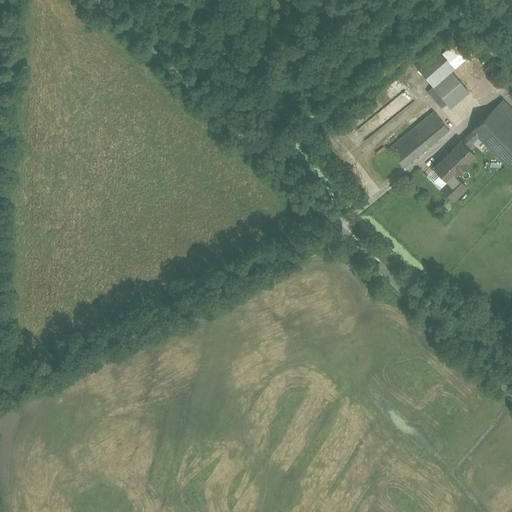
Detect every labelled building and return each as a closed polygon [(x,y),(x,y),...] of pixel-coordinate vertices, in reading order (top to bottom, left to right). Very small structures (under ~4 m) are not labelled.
[(458,36),(444,49),(456,62),(470,49),(458,36)] [(416,66),(433,85),(453,69),(458,65),(456,62),(444,49),(440,45),(416,66)] [(453,69),(433,85),(445,100),(450,106),(470,89),(453,69)] [(445,100),(433,85),(428,90),(439,104),(445,100)] [(511,158),(511,106),(503,98),(472,128),(473,128),(479,134),(507,163),(511,158)] [(435,110),(389,147),(404,165),(449,127),(435,110)] [(473,128),(462,139),(463,139),(462,140),(469,146),(473,142),(476,144),(482,139),(478,135),(479,134),(473,128)] [(461,140),(434,165),(433,166),(434,167),(434,166),(447,179),(447,180),(448,180),(449,180),(449,179),(455,173),(457,171),(467,162),(466,162),(475,154),(476,153),(475,152),(469,146),(462,140),(463,139),(462,139),(461,139),(461,140)] [(467,185),(455,173),(449,179),(449,180),(448,180),(442,186),(454,198),(467,185)]
